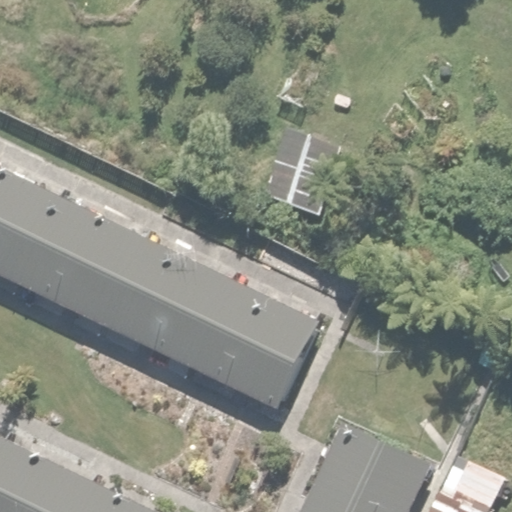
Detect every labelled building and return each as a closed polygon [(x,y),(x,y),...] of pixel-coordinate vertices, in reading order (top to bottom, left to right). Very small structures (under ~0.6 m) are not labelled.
[(309,123),(277,174),(321,202),(354,150),(309,123)] [(321,303),(0,151),(0,281),(270,409),(321,303)] [(511,416),(481,403),(432,511),(509,511),(511,507),(511,416)] [(411,511),(431,462),(350,430),(316,511),(411,511)] [(184,511),(0,431),(0,511),(184,511)]
